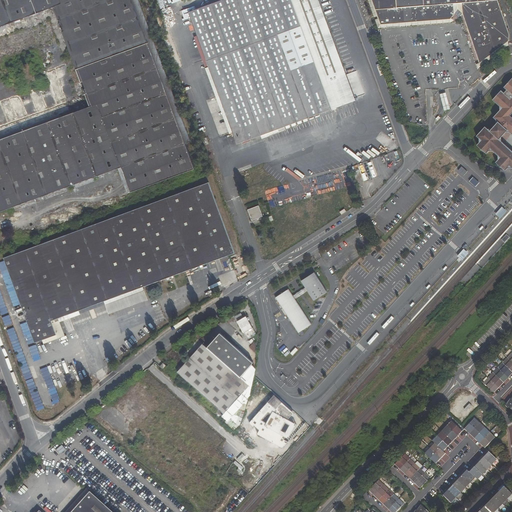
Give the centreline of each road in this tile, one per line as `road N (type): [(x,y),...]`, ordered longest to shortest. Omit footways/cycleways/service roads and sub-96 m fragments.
road 1 (residential): [(162,8),(262,273)]
road 2 (tertiary): [(36,447),(158,343),(223,302)]
road 3 (residential): [(324,511),(461,376)]
road 4 (residential): [(351,0),(412,161)]
road 5 (unknown): [(234,293),(228,280),(216,278),(87,341)]
road 6 (tertiary): [(304,252),(363,213),(412,161)]
road 7 (tertiary): [(412,161),(511,64)]
